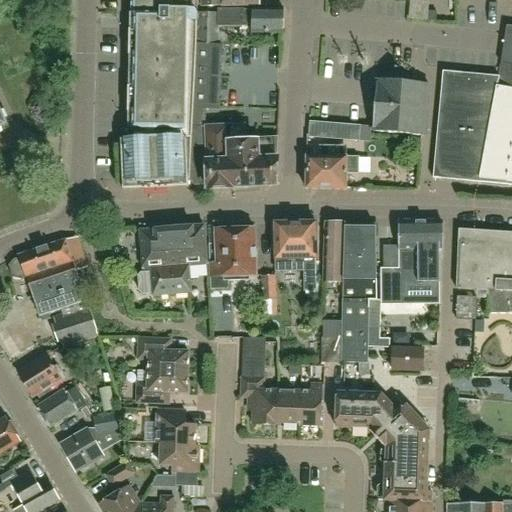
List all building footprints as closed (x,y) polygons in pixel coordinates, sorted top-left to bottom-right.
[(131,0),(131,14),(130,14),(130,30),(129,30),(128,113),(128,140),(121,140),(123,190),(143,189),(143,190),(169,189),(169,188),(188,187),(188,180),(190,180),(193,108),(196,45),(197,42),(197,14),(196,11),(193,9),(187,9),(187,0),(131,0)] [(410,0),(409,19),(427,21),(428,12),(428,0),(410,0)] [(198,13),(197,42),(196,45),(218,45),(219,24),(242,24),(242,22),(252,22),(252,33),(283,33),(283,11),(242,10),(242,11),(219,11),(219,14),(198,13)] [(428,12),(427,21),(436,22),(437,13),(428,12)] [(511,28),(509,28),(502,66),(511,67),(511,28)] [(219,110),(222,46),(196,45),(193,108),(219,110)] [(500,78),(498,78),(496,87),(511,89),(511,68),(502,66),(500,78)] [(441,94),(434,168),(433,178),(479,183),(496,87),(498,78),(443,73),(441,94)] [(428,85),(376,81),(373,133),(424,137),(428,85)] [(511,89),(496,87),(479,183),(511,186),(511,89)] [(359,142),(360,126),(310,123),(309,138),(359,142)] [(193,126),(192,155),(191,181),(195,186),(207,186),(208,190),(232,189),(232,187),(276,186),(278,159),(277,158),(278,137),(257,138),(256,141),(246,142),(245,125),(230,126),(230,125),(193,126)] [(319,147),(319,157),(306,157),(306,190),(347,190),(347,174),(359,174),(359,157),(346,157),(346,148),(319,147)] [(304,271),(304,292),(316,291),(315,258),(316,258),(315,223),(275,224),(276,272),(304,271)] [(344,239),(344,223),(326,223),(324,283),(343,283),(344,239)] [(341,362),(341,364),(344,364),(345,377),(370,376),(369,363),(371,303),(380,303),(381,277),(379,277),(377,228),(346,227),(346,223),(344,223),(344,239),(343,283),(341,339),(341,362)] [(444,223),(400,223),(401,270),(381,270),(381,304),(439,304),(439,251),(443,251),(444,223)] [(133,226),(113,225),(113,247),(132,248),(133,226)] [(210,245),(211,290),(228,290),(228,282),(242,282),(242,277),(256,277),(255,225),(215,226),(216,245),(210,245)] [(205,226),(172,229),(140,232),(143,271),(151,271),(175,269),(190,268),(208,266),(205,226)] [(511,233),(459,230),(459,239),(456,289),(487,291),(511,292),(511,233)] [(78,239),(66,241),(74,263),(76,272),(88,268),(86,261),(84,257),(78,240),(78,239)] [(73,263),(66,241),(20,257),(20,258),(15,260),(9,267),(13,279),(22,281),(27,279),(73,263)] [(74,263),(27,279),(40,318),(62,311),(87,302),(77,272),(76,272),(74,263)] [(175,269),(151,271),(151,273),(142,273),(138,277),(139,291),(143,295),(152,294),(153,297),(192,295),(190,268),(175,269)] [(276,276),(261,277),(262,301),(277,301),(276,276)] [(511,292),(487,291),(487,314),(511,314),(511,292)] [(320,292),(319,307),(332,308),(332,292),(320,292)] [(471,314),(472,294),(452,293),(451,314),(471,314)] [(54,343),(88,337),(83,312),(49,318),(54,343)] [(341,362),(341,339),(322,338),(321,363),(341,364),(341,362)] [(149,372),(188,373),(189,353),(167,352),(167,340),(140,339),(139,360),(149,360),(149,372)] [(424,373),(425,352),(394,351),(393,371),(424,373)] [(46,356),(18,373),(32,397),(36,395),(41,404),(64,390),(60,380),(63,378),(57,367),(54,369),(46,356)] [(264,390),(265,367),(243,366),(241,397),(249,398),(249,404),(254,404),(253,425),(277,425),(277,423),(277,391),(264,390)] [(188,373),(149,372),(149,383),(138,382),(137,403),(165,404),(165,392),(188,393),(188,373)] [(301,392),(300,424),(300,426),(321,427),(323,385),(312,384),(312,392),(301,392)] [(67,394),(77,411),(86,405),(76,388),(67,394)] [(67,394),(65,391),(36,409),(49,429),(77,411),(67,394)] [(301,392),(277,391),(277,423),(300,424),(301,392)] [(390,511),(431,511),(431,504),(431,493),(427,492),(429,431),(406,406),(405,407),(395,396),(388,403),(381,395),(338,393),(336,428),(366,429),(386,450),(383,502),(390,502),(390,511)] [(195,448),(195,447),(196,426),(186,425),(187,411),(159,410),(157,444),(162,444),(162,443),(178,444),(178,447),(195,448)] [(95,426),(88,428),(59,445),(76,473),(104,457),(93,437),(96,436),(124,430),(121,413),(93,418),(95,426)] [(149,438),(150,420),(140,420),(140,437),(149,438)] [(0,455),(20,444),(18,440),(19,437),(11,423),(8,425),(6,421),(0,424),(0,455)] [(162,443),(162,444),(161,465),(173,466),(173,472),(177,472),(176,486),(198,487),(199,473),(200,447),(195,447),(195,448),(178,447),(178,444),(162,443)] [(134,474),(127,462),(106,475),(113,486),(134,474)] [(12,511),(39,511),(59,501),(49,483),(39,489),(30,473),(12,483),(24,505),(12,511)] [(103,511),(135,511),(141,504),(130,485),(98,504),(103,511)] [(141,504),(135,511),(174,511),(175,497),(162,497),(162,504),(141,504)]
